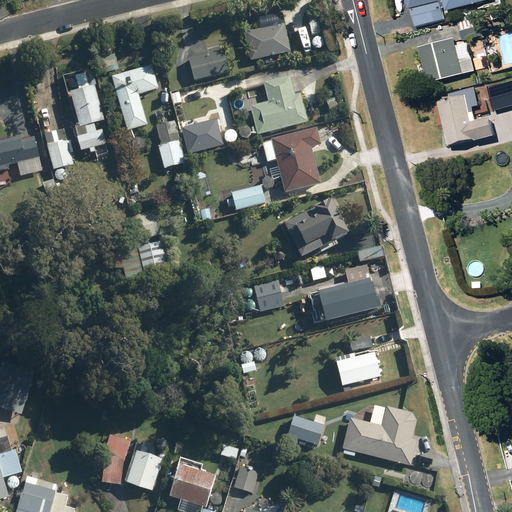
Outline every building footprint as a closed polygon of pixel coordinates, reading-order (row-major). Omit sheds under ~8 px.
[(443,0),(447,13),(495,0),(406,0),(409,8),(440,0),(443,0)] [(416,31),(446,23),(440,3),(411,10),(416,31)] [(464,43),(482,39),(477,21),(459,26),(464,43)] [(250,65),(290,56),(284,28),(244,37),(250,65)] [(455,43),(420,51),(429,87),(477,75),(474,62),(460,65),(455,43)] [(302,46),(292,48),(294,58),(304,56),(302,46)] [(194,85),(229,75),(223,51),(209,54),(210,57),(188,63),(194,85)] [(113,58),(96,63),(100,77),(117,72),(113,58)] [(111,82),(127,136),(147,130),(138,99),(158,94),(151,70),(111,82)] [(251,110),(257,139),(308,127),(301,97),(294,99),(290,79),(264,85),(267,97),(261,98),(263,107),(251,110)] [(511,81),(490,87),(497,110),(511,105),(511,81)] [(80,156),(106,148),(101,134),(96,136),(94,127),(104,124),(93,90),(70,97),(80,133),(74,135),(80,156)] [(439,108),(450,151),(477,144),(477,147),(496,142),(491,123),(478,126),(474,112),(480,110),(475,92),(465,94),(467,100),(439,108)] [(182,127),(189,153),(224,144),(217,118),(182,127)] [(158,151),(164,173),(185,168),(178,140),(173,141),(169,126),(156,130),(161,150),(158,151)] [(285,198),(321,189),(311,152),(321,149),(317,132),(271,144),(272,146),(262,148),(267,166),(276,164),(285,198)] [(20,140),(0,144),(0,174),(9,173),(8,169),(39,161),(34,140),(20,144),(20,140)] [(47,149),(53,173),(74,168),(68,144),(47,149)] [(49,175),(42,177),(44,183),(51,181),(49,175)] [(57,192),(53,182),(42,187),(46,197),(57,192)] [(261,190),(231,197),(232,202),(227,203),(229,209),(234,208),(236,215),(265,208),(261,190)] [(331,251),(349,242),(331,207),(327,209),(325,206),(320,209),(321,211),(316,213),(315,213),(283,228),(301,264),(330,249),(331,251)] [(210,209),(200,212),(203,225),(213,222),(210,209)] [(159,239),(152,214),(128,220),(135,245),(159,239)] [(171,288),(162,246),(120,255),(127,285),(144,281),(147,294),(171,288)] [(380,249),(365,253),(368,264),(384,260),(380,249)] [(326,328),(378,314),(366,269),(344,274),(348,291),(309,301),(313,316),(317,315),(320,328),(326,326),(326,328)] [(352,353),(372,350),(371,340),(350,344),(352,353)] [(351,389),(380,382),(375,359),(345,366),(351,389)] [(0,406),(21,413),(32,375),(2,367),(0,375),(0,406)] [(35,408),(31,416),(38,419),(41,410),(35,408)] [(411,470),(417,444),(412,443),(416,425),(411,417),(388,411),(383,430),(350,422),(343,453),(344,453),(344,457),(354,459),(355,456),(411,470)] [(325,428),(294,418),(288,440),(318,450),(325,428)] [(110,440),(104,464),(100,486),(120,489),(124,466),(129,445),(110,440)] [(227,443),(224,460),(236,462),(238,451),(235,450),(236,444),(227,443)] [(152,495),(162,464),(153,462),(155,453),(143,449),(140,458),(135,456),(126,487),(152,495)] [(0,499),(7,497),(2,478),(19,473),(13,451),(0,454),(0,499)] [(37,459),(43,478),(54,475),(48,456),(37,459)] [(71,466),(72,474),(78,474),(78,477),(83,476),(81,465),(79,465),(79,460),(72,461),(72,466),(71,466)] [(169,502),(205,511),(214,480),(178,470),(169,502)] [(267,479),(240,471),(235,490),(261,498),(267,479)] [(30,482),(19,511),(68,511),(67,511),(71,501),(58,497),(60,491),(30,482)] [(227,487),(220,484),(218,490),(225,493),(227,487)]
